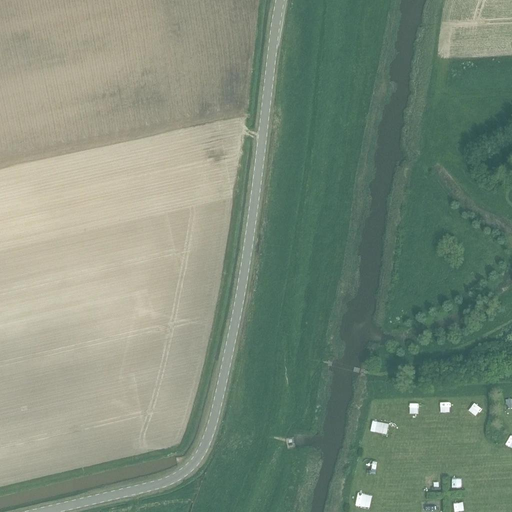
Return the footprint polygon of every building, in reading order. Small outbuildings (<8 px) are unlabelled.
[(479,403),(482,410),(492,406),(489,399),(479,403)] [(380,427),(392,429),(394,418),(382,416),(380,427)] [(387,457),(373,456),(372,467),(387,468),(387,457)] [(435,470),(435,480),(450,480),(450,471),(435,470)] [(432,497),(433,508),(446,507),(445,496),(432,497)]
